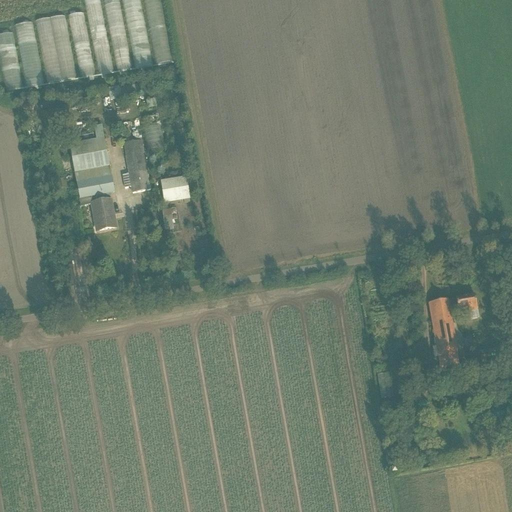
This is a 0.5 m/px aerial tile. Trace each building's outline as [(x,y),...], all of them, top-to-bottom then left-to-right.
[(84,0),(98,76),(151,66),(139,0),(84,0)] [(159,0),(143,0),(152,42),(168,39),(159,0)] [(0,34),(0,66),(4,92),(79,80),(79,79),(94,77),(84,12),(67,15),(34,21),(34,22),(13,25),(14,32),(0,34)] [(112,101),(140,96),(137,85),(119,89),(118,86),(109,88),(112,101)] [(146,110),(156,107),(153,98),(143,101),(146,110)] [(140,118),(146,149),(163,145),(157,115),(140,118)] [(81,205),(92,203),(91,198),(109,194),(115,193),(107,155),(104,139),(102,130),(99,131),(99,132),(95,133),(94,134),(95,141),(69,146),(72,162),(80,200),(81,205)] [(150,190),(144,158),(141,141),(124,144),(129,174),(123,176),(125,189),(132,188),(133,194),(150,190)] [(162,181),(164,204),(191,201),(188,178),(162,181)] [(116,228),(110,199),(92,203),(97,231),(116,228)] [(162,230),(172,230),(171,210),(162,210),(162,230)] [(459,365),(458,355),(450,311),(458,309),(458,310),(468,308),(469,312),(477,310),(474,296),(456,299),(456,300),(448,301),(448,300),(429,304),(438,359),(440,369),(459,365)] [(378,399),(391,398),(390,373),(376,374),(378,399)] [(420,397),(409,401),(407,413),(417,420),(427,415),(429,404),(420,397)] [(503,405),(491,407),(487,418),(495,427),(507,425),(510,414),(503,405)]
